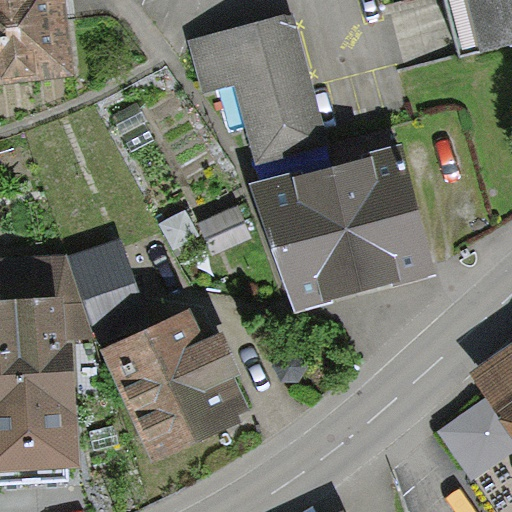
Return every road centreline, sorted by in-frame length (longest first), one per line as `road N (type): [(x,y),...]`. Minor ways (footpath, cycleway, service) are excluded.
road 1 (residential): [(511,296),(346,442),(246,511)]
road 2 (track): [(216,303),(307,471)]
